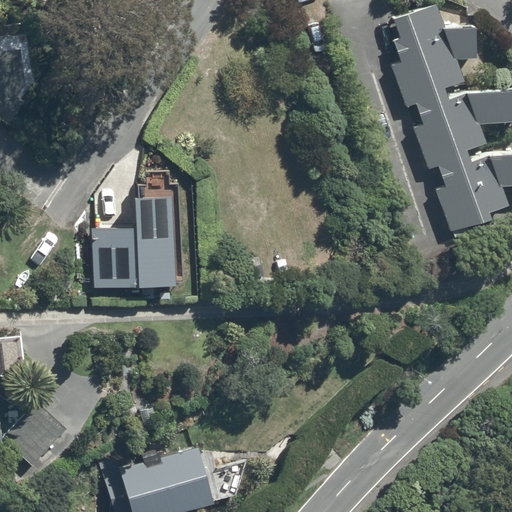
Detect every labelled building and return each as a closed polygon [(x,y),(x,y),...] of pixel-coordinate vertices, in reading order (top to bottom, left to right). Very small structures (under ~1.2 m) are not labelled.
[(474,34),(445,34),(433,5),(392,21),(400,40),(391,43),(399,64),(390,68),(408,111),(416,107),(424,126),(411,131),(429,174),(437,171),(444,188),(434,192),(451,235),(491,226),(488,217),(508,211),(500,190),(511,189),(511,150),(511,151),(511,148),(505,148),(505,152),(488,152),(478,129),(511,127),(511,88),(464,88),(456,63),(474,63),(474,34)] [(0,57),(0,123),(7,129),(24,106),(16,101),(24,90),(18,56),(0,57)] [(169,202),(133,202),(133,233),(91,232),(92,291),(173,291),(169,202)] [(0,448),(1,449),(0,437),(0,379),(6,380),(5,368),(19,367),(17,344),(0,345),(0,448)] [(39,406),(4,440),(31,468),(66,434),(39,406)] [(214,474),(209,457),(195,461),(193,454),(170,459),(169,456),(140,463),(141,467),(121,472),(118,461),(100,465),(111,511),(214,511),(213,506),(220,504),(219,498),(230,496),(224,471),(214,474)]
